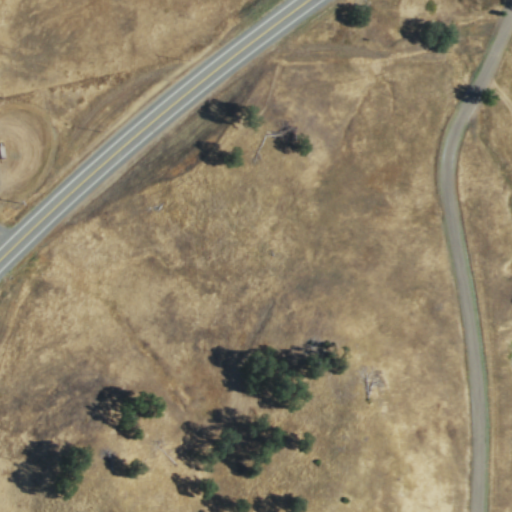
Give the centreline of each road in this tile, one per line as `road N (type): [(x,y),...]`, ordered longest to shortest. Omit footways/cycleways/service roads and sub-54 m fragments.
road 1 (residential): [(511,25),(459,138),(455,164),(481,358),(482,511)]
road 2 (primary): [(0,255),(196,81),(302,0)]
